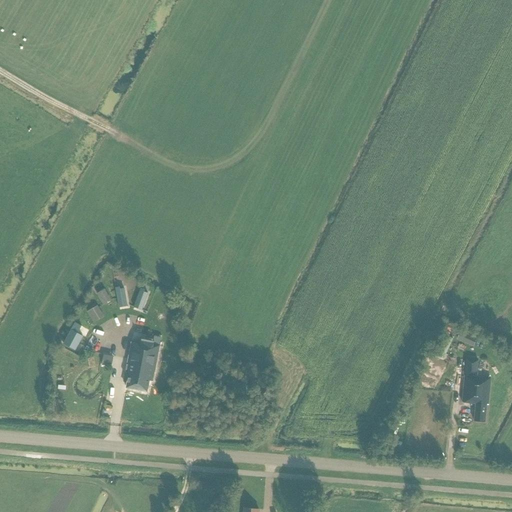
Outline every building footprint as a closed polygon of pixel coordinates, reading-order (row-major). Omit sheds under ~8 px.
[(117,290),(116,290),(119,307),(127,305),(124,288),(120,289),(117,290)] [(104,289),(96,293),(98,297),(103,305),(111,300),(106,292),(104,289)] [(140,291),(134,307),(141,310),(147,293),(144,292),(140,291)] [(97,305),(87,311),(94,323),(104,317),(97,305)] [(83,321),(80,327),(86,330),(89,325),(83,321)] [(85,332),(73,326),(63,344),(75,350),(85,332)] [(476,338),(459,331),(455,339),(472,347),(476,338)] [(443,359),(452,338),(443,334),(434,355),(443,359)] [(159,345),(141,341),(140,343),(132,342),(126,371),(127,371),(127,376),(128,376),(126,387),(147,391),(149,380),(152,381),(159,345)] [(488,404),(491,377),(477,376),(478,360),(466,359),(462,402),(475,403),(474,421),(485,422),(486,404),(488,404)]
